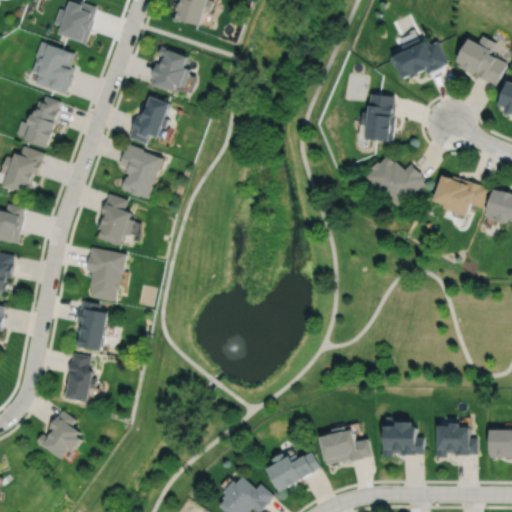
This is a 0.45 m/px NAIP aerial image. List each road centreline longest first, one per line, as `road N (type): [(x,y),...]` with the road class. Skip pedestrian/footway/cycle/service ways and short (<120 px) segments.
road 1 (residential): [(139,0),(60,225),(28,388),(0,422)]
road 2 (residential): [(511,494),(376,493),(318,511)]
